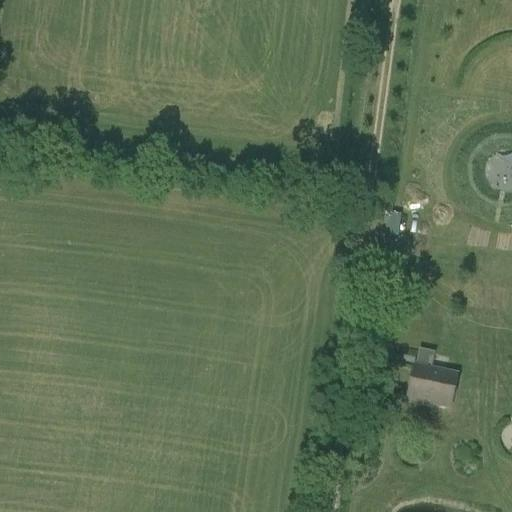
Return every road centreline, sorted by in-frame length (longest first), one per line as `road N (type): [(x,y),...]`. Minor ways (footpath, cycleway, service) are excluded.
road 1 (track): [(330,511),(370,169)]
road 2 (track): [(395,0),(370,169)]
